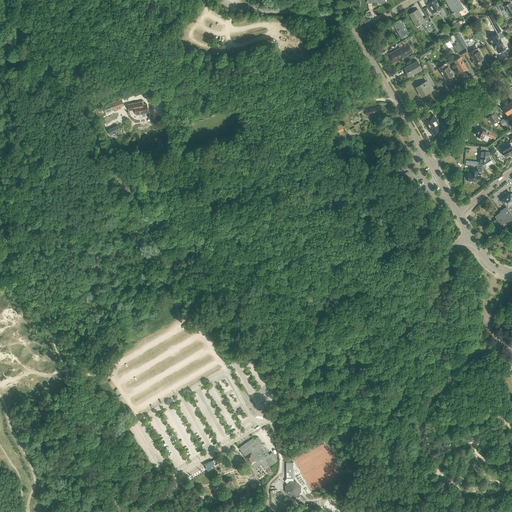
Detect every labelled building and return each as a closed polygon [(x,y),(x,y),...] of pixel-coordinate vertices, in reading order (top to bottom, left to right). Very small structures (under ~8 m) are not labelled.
[(452,13),(453,15),(454,15),(455,18),(461,16),(458,12),(463,9),(458,0),(447,0),(446,1),(453,13),(452,13)] [(444,17),(446,16),(446,15),(442,7),(440,9),(436,1),(427,6),(432,14),(437,11),(439,14),(441,13),(443,17),(444,17)] [(501,3),(497,5),(501,12),(505,10),(510,17),(511,15),(511,5),(510,6),(508,3),(506,4),(503,6),(501,3)] [(422,23),(426,29),(428,32),(432,29),(431,26),(426,17),(423,19),(418,10),(409,14),(417,27),(422,23)] [(471,15),(466,17),(471,24),(473,23),(475,22),(471,15)] [(393,24),(401,37),(403,36),(404,38),(407,36),(406,34),(409,33),(401,19),(393,24)] [(459,21),(454,24),(459,32),(463,29),(459,21)] [(511,22),(502,28),(504,32),(509,29),(511,29),(511,22)] [(450,36),(446,29),(440,33),(444,40),(450,36)] [(496,32),(489,37),(492,43),(491,44),(494,48),(495,48),(498,52),(506,48),(503,44),(504,43),(503,42),(502,42),(501,41),(502,40),(501,39),(499,37),(502,35),(499,30),(496,32)] [(456,44),(463,56),(469,53),(475,63),(479,61),(479,62),(480,62),(483,61),(483,60),(476,49),(475,47),(472,49),(473,51),(471,52),(463,39),(462,40),(458,33),(454,35),(458,43),(456,44)] [(397,44),(400,48),(390,54),(392,59),(394,58),(396,61),(412,52),(408,44),(406,39),(397,44)] [(419,54),(421,58),(432,51),(430,47),(419,54)] [(460,58),(454,61),(461,72),(464,71),(469,69),(468,68),(469,67),(466,63),(465,63),(463,61),(462,61),(460,58)] [(409,72),(411,76),(422,69),(417,61),(404,68),(407,73),(409,72)] [(434,71),(428,61),(425,63),(430,73),(434,71)] [(450,79),(451,79),(454,77),(446,63),(443,65),(443,66),(439,68),(441,71),(439,72),(442,76),(443,75),(445,80),(448,78),(449,79),(450,79)] [(420,91),(423,96),(433,90),(430,85),(433,83),(428,74),(423,76),(426,82),(416,87),(419,91),(420,91)] [(122,101),(112,104),(114,109),(124,105),(122,101)] [(135,110),(136,115),(148,112),(147,104),(142,105),(142,101),(128,104),(129,111),(135,110)] [(511,112),(509,108),(507,104),(504,106),(504,107),(502,108),(507,116),(511,112)] [(366,115),(369,114),(370,116),(378,113),(378,112),(382,110),(381,105),(365,110),(366,115)] [(488,117),(493,125),(499,121),(494,114),(488,117)] [(426,118),(422,120),(430,132),(434,130),(436,133),(440,131),(439,130),(440,129),(441,127),(440,126),(434,115),(426,119),(426,118)] [(500,122),(503,127),(507,124),(510,129),(511,128),(511,127),(509,123),(511,122),(508,117),(500,122)] [(342,140),(347,137),(343,130),(342,127),(340,124),(336,127),(338,132),(342,140)] [(495,139),(497,134),(485,127),(481,125),(479,128),(475,135),(479,137),(478,139),(481,140),(482,139),(483,139),(485,134),(495,139)] [(118,126),(110,129),(112,134),(120,130),(118,126)] [(503,155),(505,158),(511,154),(511,147),(509,143),(506,145),(507,148),(500,152),(502,155),(503,155)] [(477,162),(477,166),(482,166),(484,164),(491,160),(489,156),(489,151),(487,151),(488,147),(481,147),(481,150),(480,150),(479,162),(477,162)] [(472,174),(468,174),(468,181),(474,181),(474,182),(478,182),(478,181),(481,181),(481,172),(482,172),(482,166),(477,166),(477,171),(472,170),(472,174)] [(502,201),(507,207),(510,206),(511,208),(511,195),(510,194),(509,194),(507,196),(508,196),(505,199),(504,198),(502,200),(503,200),(502,201)] [(503,223),(511,221),(511,220),(511,208),(510,206),(507,207),(505,208),(501,210),(502,211),(495,217),(496,219),(494,220),(494,222),(494,223),(495,224),(496,225),(497,225),(498,225),(500,225),(501,225),(502,224),(502,223),(503,223)] [(269,455),(261,444),(259,445),(253,438),(239,448),(245,457),(246,457),(247,459),(246,459),(249,463),(250,463),(254,469),(261,464),(265,469),(275,463),(274,462),(277,460),(272,453),(269,455)] [(207,471),(216,466),(213,460),(204,466),(207,471)] [(301,492),(300,486),(296,482),(294,482),(293,462),(286,462),(286,479),(284,481),(288,484),(286,486),(286,492),(290,497),(296,497),(301,492)]
